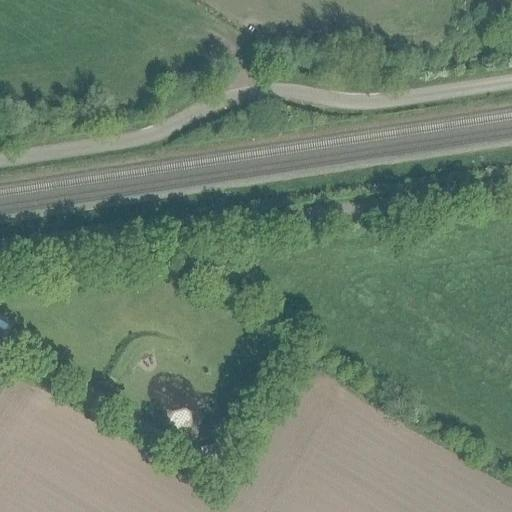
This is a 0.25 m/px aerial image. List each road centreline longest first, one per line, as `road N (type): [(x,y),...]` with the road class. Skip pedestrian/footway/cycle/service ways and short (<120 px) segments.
road 1 (unclassified): [(0,160),(141,138),(243,95),(393,101),(511,82)]
road 2 (unclassified): [(0,266),(511,188)]
